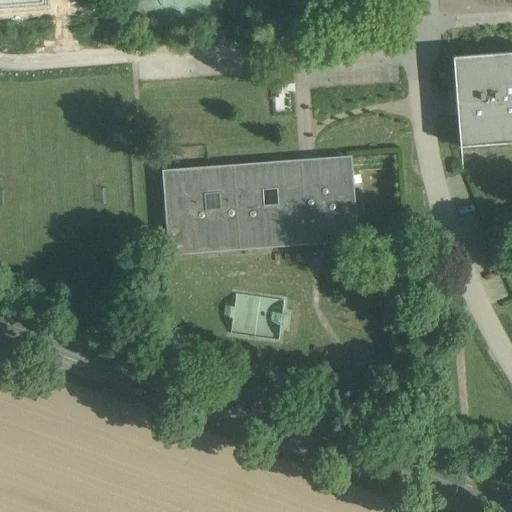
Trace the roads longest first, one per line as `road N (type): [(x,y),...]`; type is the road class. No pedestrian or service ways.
road 1 (tertiary): [(0,330),(511,509)]
road 2 (residential): [(433,32),(0,64)]
road 3 (residential): [(511,365),(451,242),(431,179),(421,121),(433,32)]
